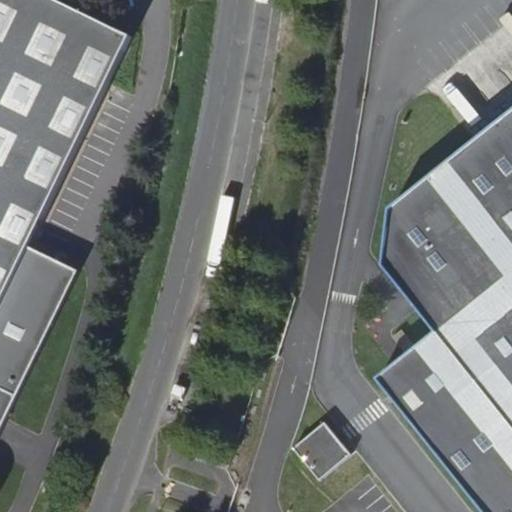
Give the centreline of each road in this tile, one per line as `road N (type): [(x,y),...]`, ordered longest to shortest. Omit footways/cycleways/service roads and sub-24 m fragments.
road 1 (unclassified): [(236,0),(191,246),(106,511)]
road 2 (unknown): [(368,0),(333,229),(260,505)]
road 3 (unknown): [(440,511),(370,425),(347,350),(390,73)]
road 4 (unknown): [(400,0),(390,73),(455,0)]
